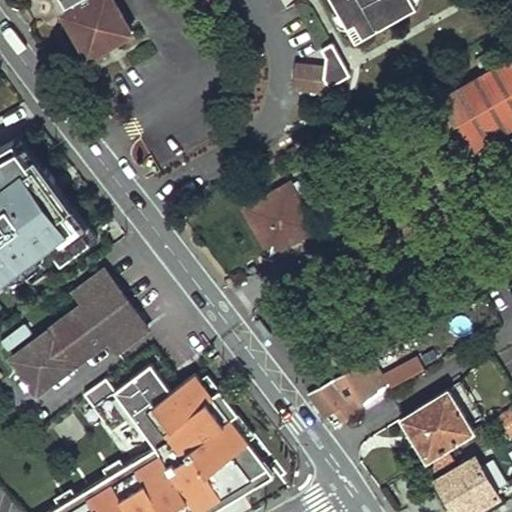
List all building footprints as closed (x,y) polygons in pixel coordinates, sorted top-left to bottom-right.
[(73,0),(78,6),(67,12),(93,57),(136,32),(117,0),(73,0)] [(336,0),(350,25),(357,22),(365,36),(391,21),(389,18),(418,10),(416,3),(414,0),(336,0)] [(352,73),(334,40),(322,46),(327,55),(327,65),(320,64),(318,78),(325,89),(352,73)] [(320,64),(298,58),(293,80),(325,89),(318,78),(320,64)] [(511,60),(432,103),(462,158),(511,131),(511,60)] [(31,159),(39,152),(27,133),(16,139),(31,159)] [(0,278),(48,242),(63,262),(100,234),(64,186),(55,193),(48,185),(58,177),(39,152),(31,159),(16,139),(0,149),(0,278)] [(64,186),(58,177),(48,185),(55,193),(64,186)] [(288,190),(248,212),(270,252),(276,248),(280,254),(319,232),(298,192),(291,196),(288,190)] [(122,296),(124,283),(111,266),(81,288),(90,301),(17,354),(42,388),(115,335),(124,347),(154,325),(141,307),(129,306),(122,296)] [(141,307),(124,283),(122,296),(129,306),(141,307)] [(384,372),(391,386),(425,366),(418,353),(384,372)] [(373,355),(360,362),(375,388),(361,398),(364,404),(390,387),(373,355)] [(360,361),(311,390),(325,410),(335,404),(344,418),(364,404),(361,398),(375,388),(360,362),(360,361)] [(107,378),(87,392),(112,427),(133,412),(154,441),(148,445),(152,451),(127,467),(123,460),(107,471),(111,477),(88,491),(84,485),(76,490),(64,497),(69,504),(56,511),(53,511),(50,506),(41,511),(192,511),(193,511),(206,511),(212,509),(208,502),(221,495),(225,501),(272,473),(273,469),(248,438),(241,443),(224,421),(231,416),(213,392),(206,397),(193,382),(200,376),(198,373),(172,391),(152,364),(116,390),(107,378)] [(200,376),(193,382),(206,397),(213,392),(200,376)] [(451,387),(404,413),(431,460),(478,433),(451,387)] [(231,416),(224,421),(241,443),(248,438),(231,416)] [(123,460),(127,467),(152,451),(148,445),(123,460)] [(482,469),(496,460),(488,447),(475,456),(482,469)] [(102,463),(107,471),(123,460),(119,453),(102,463)] [(475,456),(438,479),(458,511),(469,511),(498,494),(495,490),(510,481),(496,460),(482,469),(475,456)] [(84,485),(88,491),(111,477),(107,471),(84,485)] [(54,493),(59,501),(64,497),(76,490),(71,483),(54,493)] [(208,502),(212,509),(225,501),(221,495),(208,502)] [(59,501),(50,506),(53,511),(56,511),(69,504),(64,497),(59,501)]
